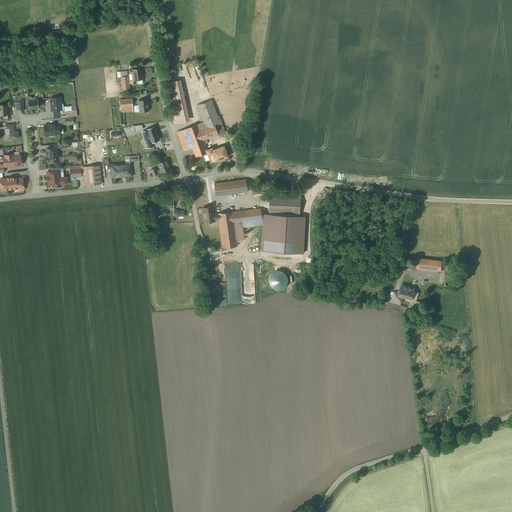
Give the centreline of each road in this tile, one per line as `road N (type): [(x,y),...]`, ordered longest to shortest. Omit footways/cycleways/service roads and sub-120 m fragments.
road 1 (unclassified): [(187,179),(249,171),(418,197),(511,202)]
road 2 (unclassified): [(143,0),(187,179)]
road 3 (unclassified): [(187,179),(37,196)]
road 4 (unclassified): [(0,377),(14,511)]
road 5 (unclassified): [(424,448),(356,469),(337,481),(320,511)]
